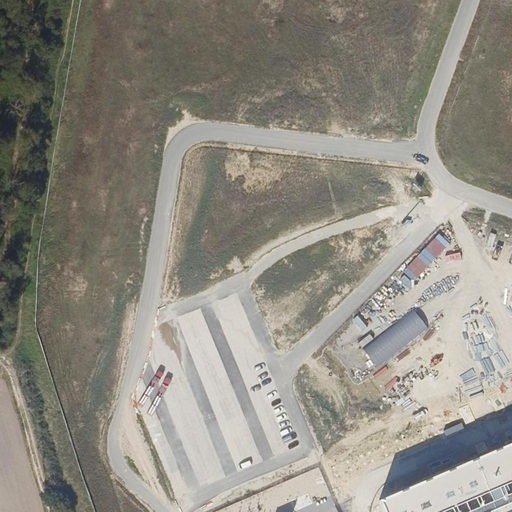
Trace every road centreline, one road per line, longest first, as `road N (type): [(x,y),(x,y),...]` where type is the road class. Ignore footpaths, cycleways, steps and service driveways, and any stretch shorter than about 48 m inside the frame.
road 1 (track): [(68,0),(10,360),(0,359)]
road 2 (track): [(10,360),(58,511)]
